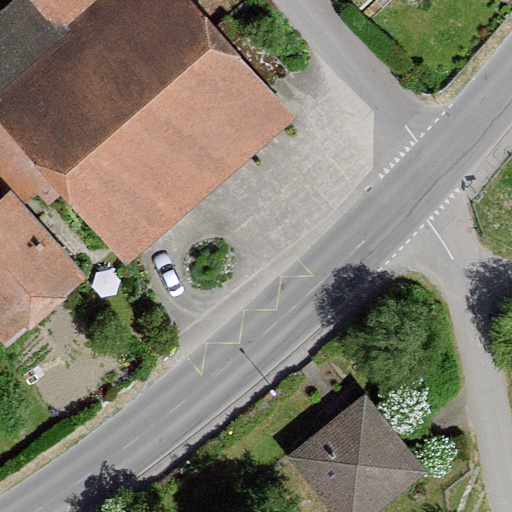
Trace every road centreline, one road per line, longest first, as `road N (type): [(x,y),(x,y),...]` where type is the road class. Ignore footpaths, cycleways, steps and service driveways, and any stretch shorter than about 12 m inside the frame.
road 1 (secondary): [(415,181),(218,370),(33,511)]
road 2 (residential): [(508,511),(470,293),(440,217),(415,181)]
road 3 (residential): [(436,161),(286,0)]
